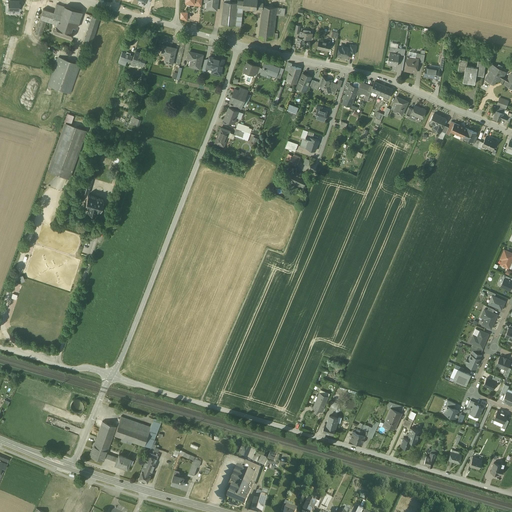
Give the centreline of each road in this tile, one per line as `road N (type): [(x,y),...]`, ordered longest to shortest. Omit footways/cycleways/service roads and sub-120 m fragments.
road 1 (unclassified): [(511,493),(111,375)]
road 2 (residential): [(111,375),(239,44)]
road 3 (residential): [(511,132),(348,69)]
road 4 (secondary): [(220,511),(72,467)]
